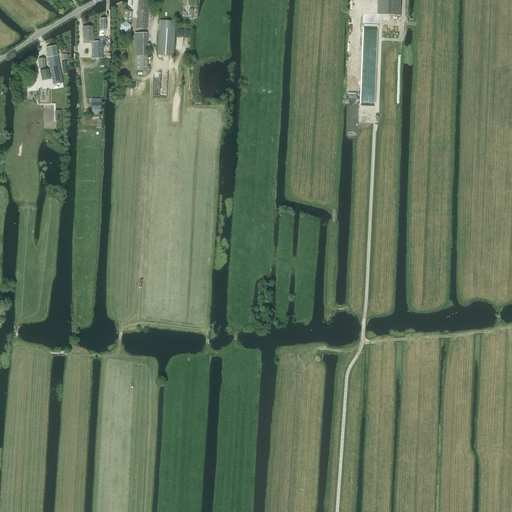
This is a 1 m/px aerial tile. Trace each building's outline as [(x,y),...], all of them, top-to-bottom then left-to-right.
[(138,10),(136,28),(147,29),(148,10),(148,0),(138,0),(138,5),(137,6),(137,8),(138,9),(138,10)] [(378,0),(378,14),(400,15),(400,0),(378,0)] [(124,11),(123,22),(124,22),(131,22),(132,12),(125,11),(124,11)] [(176,21),(160,21),(159,27),(160,27),(158,55),(174,56),(176,21)] [(131,25),(126,22),(121,24),(120,30),(125,34),(130,31),(131,25)] [(86,40),(94,40),(94,33),(93,33),(93,26),(84,26),(83,34),(86,34),(86,40)] [(134,33),(134,55),(135,71),(147,71),(147,55),(147,33),(134,33)] [(94,46),(93,46),(93,58),(102,58),(102,42),(94,42),(94,46)] [(46,48),(50,66),(59,64),(56,46),(46,48)] [(117,59),(125,60),(125,49),(118,49),(117,59)] [(63,82),(59,64),(50,66),(53,84),(63,82)] [(50,79),(49,69),(40,71),(42,81),(50,79)] [(91,114),(90,114),(90,115),(90,119),(99,119),(99,115),(99,114),(101,114),(101,110),(101,103),(91,103),(91,110),(91,114)]
